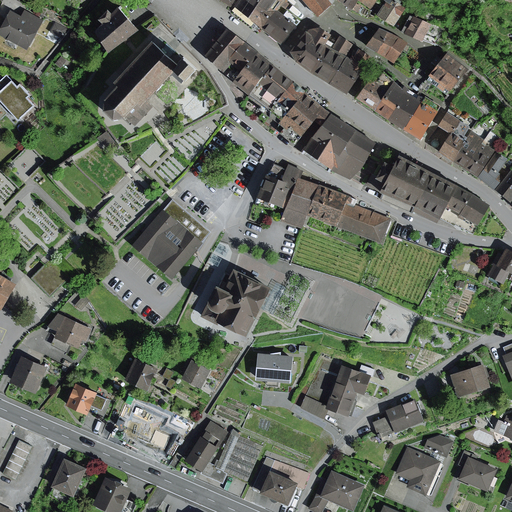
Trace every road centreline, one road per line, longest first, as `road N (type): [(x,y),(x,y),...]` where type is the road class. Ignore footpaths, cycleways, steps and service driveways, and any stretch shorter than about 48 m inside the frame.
road 1 (residential): [(511,243),(428,227),(276,145),(235,106),(168,3)]
road 2 (residential): [(168,3),(231,20),(343,106),(489,195),(511,222)]
road 3 (residential): [(300,511),(316,472),(381,408),(485,338),(511,338)]
road 4 (primary): [(237,511),(0,408)]
